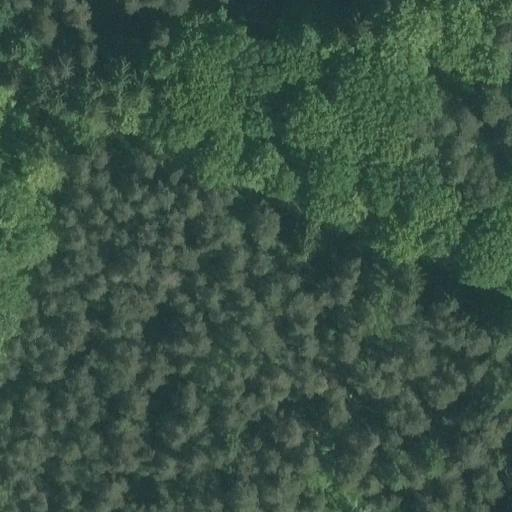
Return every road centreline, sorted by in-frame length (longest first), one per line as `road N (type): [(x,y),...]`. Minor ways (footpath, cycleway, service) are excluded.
road 1 (track): [(511,270),(0,65)]
road 2 (track): [(0,272),(65,90)]
